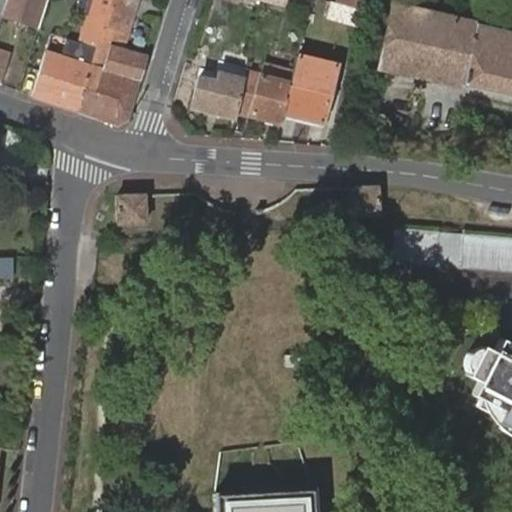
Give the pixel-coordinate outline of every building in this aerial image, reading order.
[(3,0),(4,0),(0,12),(0,19),(37,30),(45,0),(3,0)] [(87,0),(70,61),(44,53),(30,98),(76,114),(109,0),(87,0)] [(125,119),(143,59),(120,52),(136,3),(128,0),(109,0),(76,114),(115,127),(125,119)] [(336,0),(334,6),(359,13),(361,0),(336,0)] [(323,18),(356,28),(359,13),(334,6),(327,4),(323,18)] [(511,35),(473,26),(392,7),(377,69),(511,98),(511,35)] [(0,80),(4,69),(9,53),(0,50),(0,80)] [(296,57),(289,85),(281,115),(319,125),(334,67),(296,57)] [(289,85),(243,72),(241,80),(234,112),(278,123),(281,115),(289,85)] [(190,109),(232,118),(234,112),(241,80),(216,74),(213,83),(197,79),(190,109)] [(342,180),(339,215),(373,218),(375,183),(342,180)] [(115,197),(114,211),(125,200),(143,201),(143,194),(126,194),(116,195),(115,197)] [(125,200),(114,211),(114,222),(140,221),(143,221),(143,201),(125,200)] [(395,229),(392,259),(392,261),(430,263),(432,232),(395,229)] [(457,234),(432,232),(430,263),(455,265),(457,234)] [(511,238),(457,234),(455,265),(511,269),(511,238)] [(497,411),(511,418),(511,347),(506,344),(496,339),(470,393),(484,400),(499,407),(497,411)] [(495,414),(497,411),(499,407),(484,400),(480,407),(495,414)] [(511,418),(497,411),(495,414),(493,419),(511,428),(511,418)] [(313,511),(312,487),(262,489),(212,491),(213,511),(313,511)]
